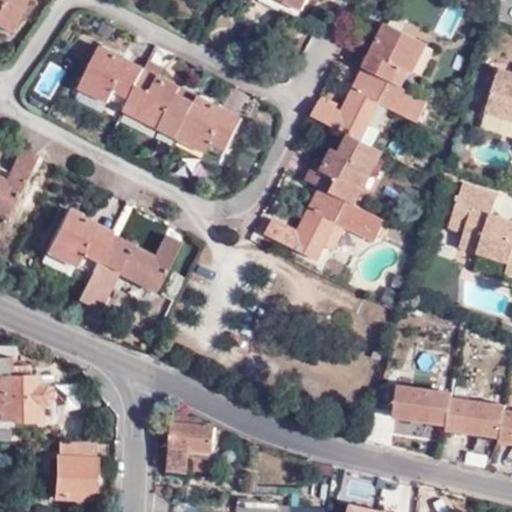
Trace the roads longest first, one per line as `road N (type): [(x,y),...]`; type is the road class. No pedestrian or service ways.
road 1 (residential): [(145,376),(296,440),(511,492)]
road 2 (residential): [(0,316),(145,376)]
road 3 (residential): [(145,376),(135,511)]
